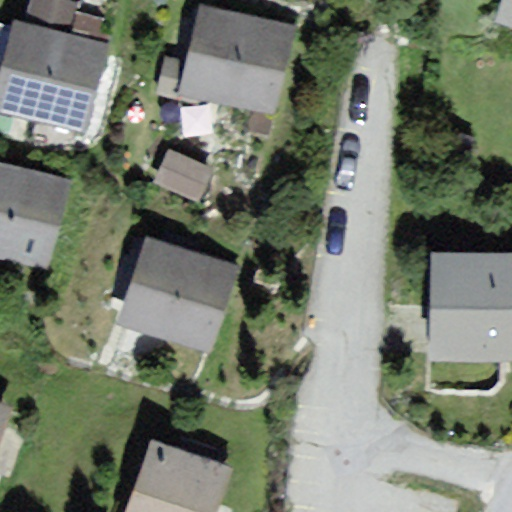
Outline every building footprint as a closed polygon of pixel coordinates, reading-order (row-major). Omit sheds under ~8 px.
[(511,0),(481,0),(475,20),(511,30),(511,0)] [(293,29),(193,10),(177,94),(276,113),(293,29)] [(107,53),(2,30),(0,39),(0,110),(91,130),(107,53)] [(69,182),(0,167),(0,256),(51,267),(69,182)] [(233,266),(140,238),(113,322),(207,351),(233,266)] [(511,256),(413,256),(411,363),(511,363),(511,256)] [(208,511),(221,473),(137,448),(117,511),(208,511)]
